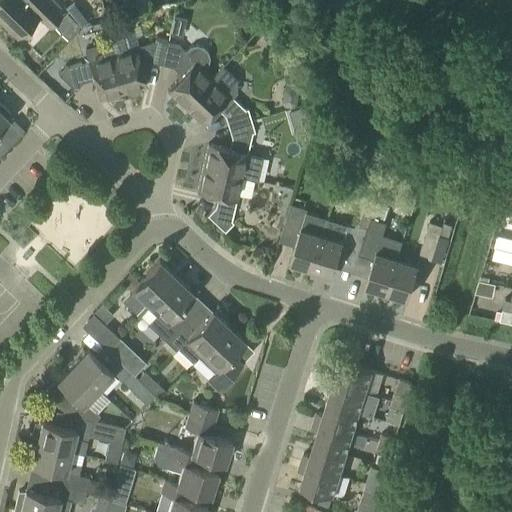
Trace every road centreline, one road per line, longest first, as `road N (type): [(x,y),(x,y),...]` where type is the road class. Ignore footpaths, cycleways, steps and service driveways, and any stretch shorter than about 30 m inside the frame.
road 1 (residential): [(0,425),(13,375),(159,227)]
road 2 (residential): [(249,511),(314,306)]
road 3 (residential): [(511,362),(314,306)]
road 4 (residential): [(314,306),(235,279),(180,233),(159,227)]
road 5 (residential): [(152,201),(173,142),(149,120),(120,123),(90,146)]
